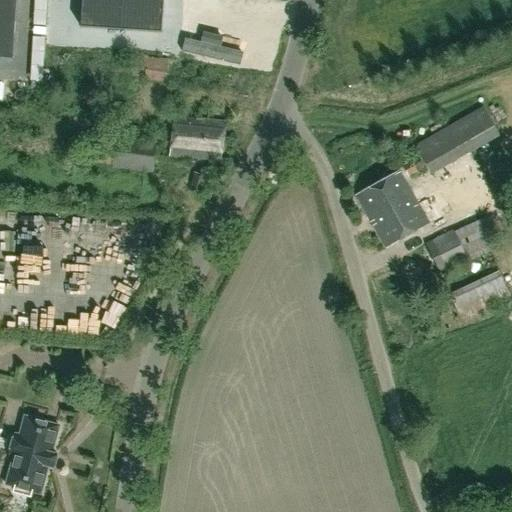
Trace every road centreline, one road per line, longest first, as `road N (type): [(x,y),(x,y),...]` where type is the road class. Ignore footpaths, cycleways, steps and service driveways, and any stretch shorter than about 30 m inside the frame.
road 1 (residential): [(427,511),(317,152),(276,121)]
road 2 (residential): [(125,511),(163,331),(276,121)]
road 3 (residential): [(276,121),(308,0)]
